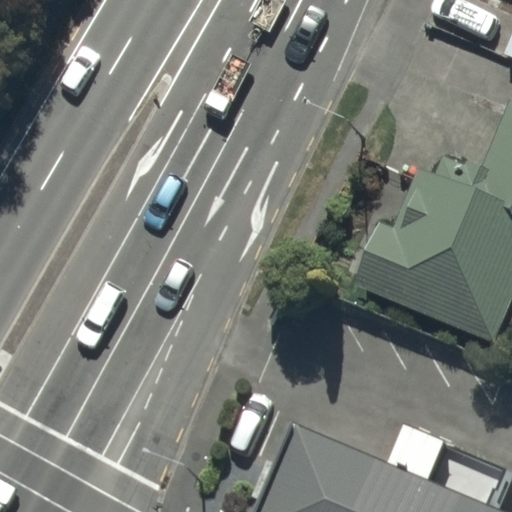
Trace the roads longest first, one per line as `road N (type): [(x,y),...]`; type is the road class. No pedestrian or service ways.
road 1 (secondary): [(299,0),(26,511)]
road 2 (secondary): [(0,261),(154,0)]
